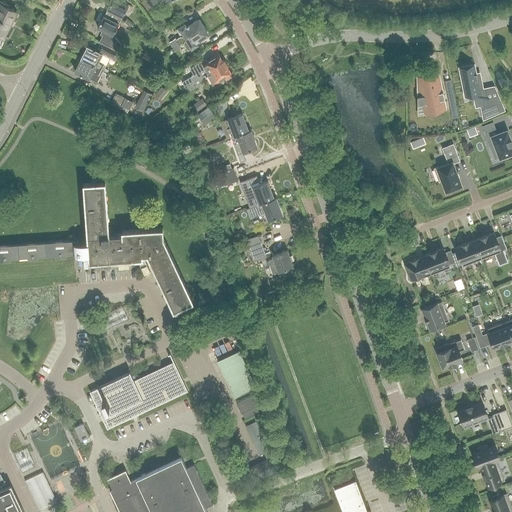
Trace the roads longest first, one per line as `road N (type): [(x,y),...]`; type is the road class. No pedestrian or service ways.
road 1 (unclassified): [(398,411),(267,59)]
road 2 (unclassified): [(267,59),(332,37),(431,36),(511,16)]
road 3 (residential): [(398,411),(511,368)]
